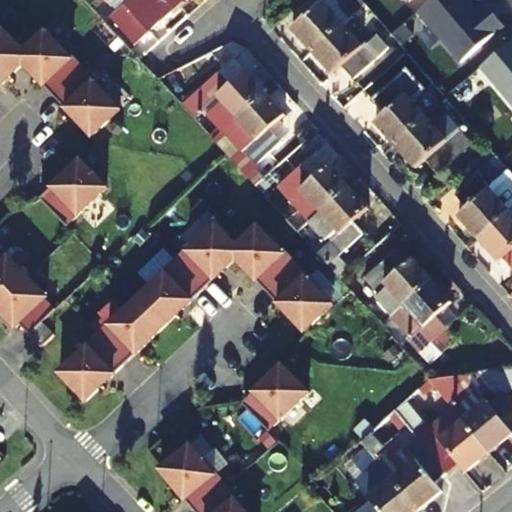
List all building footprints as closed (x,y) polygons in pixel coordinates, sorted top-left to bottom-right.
[(111,20),(135,47),(179,7),(172,0),(122,0),(127,5),(111,20)] [(322,4),(292,30),(312,53),(366,6),(361,0),(353,0),(342,10),(331,0),(328,0),(324,3),(322,4)] [(467,0),(433,0),(419,13),(461,64),(504,28),(485,5),(477,12),(467,0)] [(376,17),(366,6),(312,53),(332,76),(342,68),(353,81),(389,49),(377,37),(374,39),(364,27),(376,17)] [(0,88),(25,65),(25,53),(18,45),(5,31),(0,35),(0,88)] [(56,98),(86,69),(61,44),(59,46),(47,32),(25,53),(25,65),(56,98)] [(511,42),(481,69),(511,105),(511,42)] [(235,60),(220,73),(231,86),(246,73),(235,60)] [(56,98),(93,138),(121,111),(109,98),(111,96),(86,69),(56,98)] [(395,146),(426,119),(413,104),(426,92),(407,71),(373,101),(385,116),(375,124),(395,146)] [(246,73),(231,86),(220,73),(183,105),(196,120),(203,113),(218,129),(209,138),(214,143),(266,95),(246,73)] [(214,143),(256,188),(264,180),(253,169),(283,143),(271,130),(286,117),(266,95),(214,143)] [(448,117),(434,129),(426,119),(395,146),(416,170),(425,162),(437,176),(472,145),(448,117)] [(489,149),(472,164),(481,174),(455,198),(465,210),(458,217),(478,240),(511,210),(511,188),(489,164),(497,157),(496,157),(489,149)] [(318,153),(303,166),(316,180),(330,166),(318,153)] [(108,190),(81,161),(41,200),(67,228),(108,190)] [(309,224),(349,188),(330,166),(316,180),(303,166),(277,188),(309,224)] [(269,188),(264,180),(256,188),(262,195),(269,188)] [(365,235),(354,224),(369,211),(349,188),(309,224),(325,241),(329,238),(334,243),(319,257),(340,280),(347,274),(351,270),(339,258),(365,235)] [(511,210),(478,240),(498,264),(502,260),(511,271),(511,210)] [(237,261),(237,248),(217,227),(204,240),(201,237),(175,262),(204,292),(237,261)] [(268,294),(298,265),(274,239),(271,241),(258,228),(237,248),(237,261),(268,294)] [(0,305),(29,279),(9,258),(8,259),(0,250),(0,305)] [(364,281),(379,297),(375,301),(391,318),(432,281),(413,259),(398,272),(386,260),(364,281)] [(204,292),(175,262),(149,286),(151,288),(138,301),(165,329),(204,292)] [(322,292),(298,265),(268,294),(305,333),(333,307),(320,294),(322,292)] [(348,289),(356,283),(347,274),(340,280),(348,289)] [(48,299),(29,279),(0,305),(0,311),(16,329),(20,326),(30,336),(43,324),(57,312),(46,301),(48,299)] [(448,307),(452,304),(432,281),(391,318),(409,338),(409,342),(420,355),(459,320),(448,307)] [(126,365),(165,329),(138,301),(126,313),(123,311),(97,335),(126,365)] [(391,318),(375,301),(367,309),(382,326),(391,318)] [(42,349),(55,337),(43,324),(30,336),(42,349)] [(126,365),(97,335),(71,360),(73,362),(60,375),(86,403),(126,365)] [(283,367),(243,405),(269,434),(309,395),(283,367)] [(489,389),(477,374),(429,380),(434,387),(453,410),(489,454),(511,435),(511,434),(481,396),(489,389)] [(419,390),(424,395),(434,387),(429,380),(419,390)] [(396,412),(447,475),(459,465),(465,473),(489,454),(453,410),(430,429),(407,401),(396,412)] [(396,412),(362,443),(375,459),(382,468),(392,479),(418,511),(441,492),(435,484),(447,475),(396,412)] [(193,511),(197,511),(227,487),(205,460),(202,461),(191,447),(161,471),(193,511)] [(382,468),(375,459),(356,475),(363,484),(382,468)] [(417,511),(418,511),(392,479),(383,487),(376,480),(363,491),(369,498),(368,499),(378,511),(417,511)] [(247,511),(227,487),(197,511),(247,511)]
